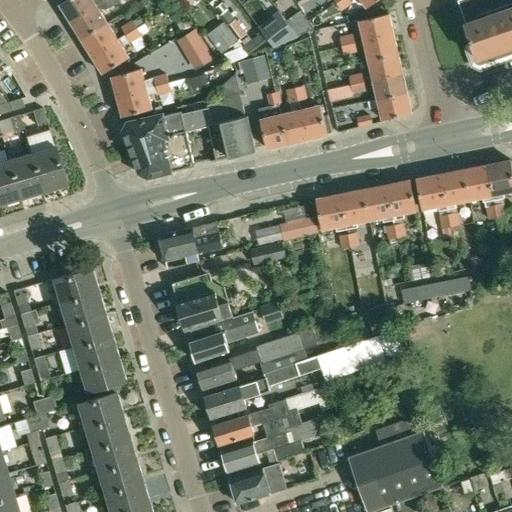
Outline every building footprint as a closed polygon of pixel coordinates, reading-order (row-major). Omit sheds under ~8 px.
[(105,0),(66,0),(60,4),(70,22),(96,6),(105,0)] [(70,22),(81,39),(107,23),(100,13),(110,7),(110,9),(122,2),(120,0),(105,0),(96,6),(70,22)] [(353,2),(351,0),(340,0),(337,3),(341,10),(353,2)] [(511,0),(458,0),(459,0),(466,24),(473,45),(472,46),(477,59),(511,46),(511,0)] [(223,2),(215,8),(220,15),(228,9),(223,2)] [(228,10),(220,16),(227,25),(235,19),(228,10)] [(279,11),(259,27),(266,36),(274,46),(284,42),(298,37),(287,22),(286,20),(279,11)] [(301,12),(287,22),(298,37),(314,30),(301,12)] [(359,21),(364,41),(393,34),(388,14),(359,21)] [(134,20),(122,28),(126,35),(138,27),(144,24),(140,18),(134,21),(134,20)] [(236,19),(228,25),(239,40),(247,33),(236,19)] [(107,23),(81,39),(91,56),(117,40),(113,33),(107,23)] [(138,27),(126,35),(131,42),(143,35),(138,27)] [(262,32),(251,40),(244,45),(250,54),(268,41),(262,32)] [(340,37),(342,45),(356,42),(354,34),(340,37)] [(393,34),(364,41),(368,60),(397,54),(393,34)] [(117,40),(91,56),(102,73),(128,57),(122,48),(117,40)] [(358,51),(356,42),(342,45),(344,55),(358,52),(358,51)] [(244,46),(233,51),(238,60),(248,55),(244,46)] [(373,80),(402,74),(397,54),(368,60),(373,80)] [(271,78),(265,55),(241,61),(241,62),(239,63),(242,74),(245,73),(248,84),(271,78)] [(111,76),(116,96),(146,89),(169,83),(167,74),(144,80),(141,69),(111,76)] [(207,73),(186,78),(188,88),(190,93),(211,88),(209,83),(207,73)] [(349,76),(351,85),(365,82),(363,74),(349,76)] [(377,99),(377,100),(406,93),(402,74),(373,80),(377,99)] [(366,91),(365,82),(351,85),(353,94),(366,91)] [(172,91),(169,83),(146,89),(116,96),(122,116),(151,108),(148,97),(172,91)] [(304,85),(296,87),(299,100),(307,98),(304,85)] [(299,100),(296,87),(286,90),(292,112),(280,115),(287,144),(307,139),(300,110),(298,100),(299,100)] [(267,149),(287,144),(280,115),(278,105),(279,105),(276,92),(267,95),(269,106),(257,109),(267,149)] [(411,113),(406,93),(377,100),(382,120),(411,113)] [(20,98),(7,102),(10,111),(22,107),(20,98)] [(0,113),(10,111),(7,102),(0,104),(0,113)] [(247,117),(245,117),(228,121),(224,102),(208,105),(209,109),(205,110),(183,115),(182,112),(130,123),(125,132),(140,172),(149,177),(194,167),(186,132),(209,127),(217,162),(255,152),(247,117)] [(321,105),(300,110),(307,139),(327,135),(321,105)] [(42,108),(34,110),(32,111),(36,125),(46,122),(42,108)] [(13,131),(23,128),(19,114),(9,118),(13,131)] [(359,128),(373,125),(371,114),(357,117),(359,128)] [(49,130),(26,137),(31,152),(43,190),(65,183),(54,145),(49,130)] [(31,152),(9,159),(20,197),(43,190),(31,152)] [(9,159),(0,162),(0,203),(20,197),(9,159)] [(511,192),(511,169),(510,161),(487,165),(493,196),(511,192)] [(487,165),(463,170),(469,201),(493,196),(487,165)] [(463,170),(439,175),(446,206),(469,201),(463,170)] [(422,210),(446,206),(439,175),(416,179),(422,210)] [(410,180),(387,185),(393,216),(417,211),(410,180)] [(393,216),(387,185),(363,190),(369,221),(393,216)] [(363,190),(339,195),(345,225),(369,221),(363,190)] [(339,195),(315,199),(322,230),(345,225),(339,195)] [(503,202),(495,204),(497,217),(505,215),(503,202)] [(495,204),(486,205),(489,218),(497,217),(495,204)] [(456,212),(448,214),(450,226),(459,224),(456,212)] [(450,226),(448,214),(439,215),(442,228),(450,226)] [(314,216),(279,224),(283,241),(318,233),(314,216)] [(192,227),(158,235),(166,261),(185,256),(198,253),(223,247),(216,222),(192,227)] [(403,222),(394,224),(397,237),(405,235),(403,222)] [(388,238),(397,237),(394,224),(386,226),(388,238)] [(356,232),(347,234),(350,247),(358,245),(356,232)] [(342,248),(350,247),(347,234),(339,235),(342,248)] [(252,250),(255,262),(284,256),(282,244),(252,250)] [(428,264),(408,267),(411,280),(430,277),(428,264)] [(98,289),(91,266),(52,278),(59,301),(98,289)] [(186,279),(173,283),(184,322),(185,322),(186,329),(233,315),(225,289),(214,292),(214,289),(212,283),(211,280),(209,272),(186,279)] [(461,293),(470,291),(467,276),(458,278),(461,293)] [(453,294),(461,293),(458,278),(450,280),(453,294)] [(445,296),(453,294),(450,280),(442,281),(445,296)] [(437,298),(445,296),(442,281),(434,283),(437,298)] [(425,285),(428,299),(437,298),(434,283),(425,285)] [(420,301),(428,299),(425,285),(417,286),(420,301)] [(412,302),(420,301),(417,286),(409,288),(412,302)] [(23,287),(13,290),(20,313),(30,310),(23,287)] [(404,304),(412,302),(409,288),(401,290),(404,304)] [(59,301),(65,323),(104,312),(98,289),(59,301)] [(14,315),(10,302),(0,305),(5,318),(14,315)] [(262,308),(265,317),(267,324),(284,318),(279,302),(262,308)] [(375,336),(377,336),(394,330),(385,304),(366,311),(375,336)] [(20,313),(24,328),(34,325),(30,310),(20,313)] [(72,346),(111,335),(104,312),(65,323),(72,346)] [(5,318),(0,319),(0,324),(2,329),(7,327),(11,341),(21,338),(14,315),(5,318)] [(229,350),(227,343),(259,332),(255,321),(249,323),(248,319),(222,328),(223,331),(190,342),(196,361),(229,350)] [(418,323),(402,329),(406,340),(422,334),(418,323)] [(398,340),(394,330),(377,336),(375,336),(309,359),(295,364),(264,373),(266,378),(205,396),(212,417),(246,407),(243,399),(270,391),(268,386),(299,377),(321,370),(325,381),(385,361),(390,363),(404,358),(398,340)] [(264,373),(295,364),(309,359),(306,350),(300,332),(231,354),(232,358),(198,369),(204,389),(237,378),(234,369),(260,361),(264,373)] [(37,333),(27,336),(31,350),(41,347),(37,333)] [(72,346),(59,350),(65,373),(79,369),(117,357),(111,335),(72,346)] [(28,360),(24,347),(14,350),(18,363),(28,360)] [(44,355),(34,358),(38,372),(40,380),(50,377),(48,369),(44,355)] [(124,381),(117,357),(79,369),(85,392),(124,381)] [(34,382),(30,368),(20,371),(24,385),(34,382)] [(263,423),(266,433),(302,421),(298,409),(320,402),(322,411),(337,406),(331,385),(269,404),(270,408),(214,425),(220,444),(253,434),(251,427),(263,423)] [(77,404),(83,426),(122,414),(116,392),(77,404)] [(52,396),(43,398),(47,412),(56,409),(52,396)] [(32,401),(35,415),(45,412),(47,412),(43,398),(32,401)] [(49,426),(45,412),(35,415),(40,428),(49,426)] [(83,426),(90,449),(129,437),(122,414),(83,426)] [(368,511),(380,508),(442,486),(417,414),(399,420),(376,428),(381,446),(349,457),(368,511)] [(29,431),(40,428),(35,415),(25,418),(29,431)] [(268,438),(222,452),(228,472),(259,463),(256,455),(273,450),(277,461),(306,452),(302,440),(314,436),(319,424),(318,422),(326,420),(325,416),(303,423),(302,421),(266,433),(268,438)] [(45,437),(49,451),(60,448),(55,434),(45,437)] [(129,437),(90,449),(97,471),(136,460),(129,437)] [(36,464),(46,462),(42,449),(32,452),(36,464)] [(62,457),(52,460),(56,473),(66,470),(62,457)] [(97,471),(103,494),(142,482),(136,460),(97,471)] [(231,479),(231,480),(233,487),(238,504),(271,494),(268,482),(285,476),(281,464),(276,465),(242,475),(231,479)] [(493,483),(511,476),(509,469),(502,471),(502,472),(491,476),(493,483)] [(48,471),(39,474),(38,474),(42,487),(52,484),(48,471)] [(0,476),(0,500),(14,496),(8,474),(0,476)] [(69,479),(59,482),(63,496),(73,493),(69,479)] [(103,494),(108,511),(125,511),(149,505),(142,482),(103,494)] [(49,509),(59,506),(55,493),(45,496),(49,509)] [(0,511),(18,511),(14,496),(0,500),(0,511)] [(78,511),(75,501),(65,504),(67,511),(78,511)]
